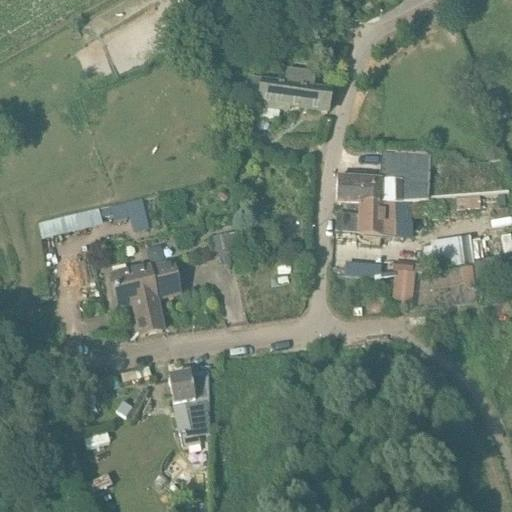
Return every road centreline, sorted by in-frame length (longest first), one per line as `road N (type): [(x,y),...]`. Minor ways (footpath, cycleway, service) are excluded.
road 1 (residential): [(322,330),(326,178),(359,55),(373,33),(442,0)]
road 2 (residential): [(43,362),(322,330)]
